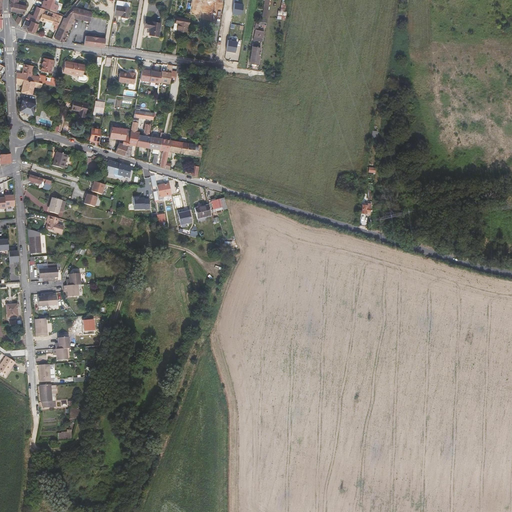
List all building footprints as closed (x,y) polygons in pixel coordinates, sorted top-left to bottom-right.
[(15,22),(18,24),(24,14),(26,6),(24,5),(18,4),(18,0),(10,0),(10,3),(10,7),(10,11),(19,13),(18,17),(17,16),(14,20),(15,22)] [(44,1),(42,6),(52,10),(54,4),(53,4),(54,0),(47,0),(47,2),(44,1)] [(89,21),(91,15),(92,12),(86,11),(88,4),(80,0),(66,18),(63,18),(55,38),(63,42),(74,18),(89,21)] [(127,18),(129,3),(117,1),(114,14),(121,16),(121,17),(127,18)] [(29,14),(27,19),(31,21),(38,24),(40,21),(43,14),(44,14),(46,10),(36,7),(33,15),(29,14)] [(55,18),(44,14),(43,14),(40,21),(45,23),(44,27),(50,28),(52,25),(57,26),(62,16),(57,14),(55,18)] [(177,30),(187,32),(189,20),(176,18),(176,23),(178,23),(177,30)] [(266,26),(267,19),(260,18),(259,22),(256,21),(254,29),(256,30),(254,36),(262,38),(264,31),(258,30),(259,25),(266,26)] [(31,21),(27,19),(26,19),(22,28),(27,30),(31,21)] [(38,24),(31,21),(27,30),(35,33),(38,24)] [(160,23),(146,21),(145,27),(151,28),(150,34),(158,36),(160,23)] [(84,45),(103,48),(105,39),(86,36),(84,45)] [(250,64),(258,65),(261,47),(258,47),(259,44),(253,43),(250,64)] [(44,59),(41,70),(50,73),(53,61),(44,59)] [(84,65),(65,62),(63,73),(82,77),(84,65)] [(17,73),(16,78),(41,84),(44,84),(45,81),(40,80),(36,79),(36,77),(31,76),(33,66),(26,65),(24,75),(17,73)] [(171,77),(171,73),(172,70),(172,66),(168,66),(167,73),(161,72),(161,73),(159,84),(159,85),(169,87),(171,77)] [(149,82),(151,71),(141,70),(139,81),(149,82)] [(159,84),(161,73),(155,72),(155,70),(151,70),(151,71),(149,82),(159,84)] [(133,85),(135,74),(129,73),(129,74),(120,72),(118,82),(133,85)] [(16,78),(16,82),(23,83),(21,92),(31,94),(33,87),(40,88),(41,84),(16,78)] [(23,100),(20,111),(32,114),(35,104),(35,102),(24,99),(23,100)] [(84,117),(87,104),(74,100),(72,109),(79,111),(78,115),(84,117)] [(96,112),(103,113),(104,103),(95,101),(93,115),(95,115),(96,112)] [(148,148),(150,137),(148,136),(150,125),(145,124),(143,136),(138,135),(138,132),(136,132),(139,118),(153,119),(154,113),(134,111),(131,126),(131,131),(129,141),(128,143),(123,154),(129,156),(132,145),(144,147),(148,148)] [(110,137),(123,139),(124,139),(126,129),(112,127),(110,137)] [(89,140),(98,141),(100,134),(100,130),(91,128),(89,140)] [(159,149),(162,132),(160,132),(159,138),(150,137),(148,148),(159,149)] [(169,146),(170,140),(163,139),(164,133),(162,132),(159,149),(163,150),(160,165),(165,167),(166,162),(167,157),(169,146)] [(116,152),(123,154),(128,143),(129,141),(124,139),(123,139),(122,144),(119,143),(116,152)] [(200,156),(202,145),(170,140),(169,146),(167,157),(170,157),(171,151),(200,156)] [(68,155),(56,152),(52,165),(64,169),(68,155)] [(0,153),(0,163),(2,164),(11,163),(10,153),(0,153)] [(106,172),(116,174),(117,163),(109,160),(106,172)] [(117,163),(116,174),(128,177),(129,166),(117,163)] [(41,167),(34,165),(32,172),(39,174),(41,167)] [(192,175),(196,176),(198,166),(192,165),(191,169),(188,168),(188,170),(185,170),(185,171),(180,170),(181,169),(175,167),(173,170),(192,175)] [(49,190),(51,181),(49,180),(44,179),(30,175),(28,180),(30,181),(30,182),(33,183),(33,182),(41,184),(42,181),(45,182),(43,188),(49,190)] [(93,181),(91,191),(102,194),(105,185),(93,181)] [(171,195),(168,183),(157,186),(159,197),(171,195)] [(8,196),(8,194),(4,194),(4,196),(5,207),(14,206),(13,195),(8,196)] [(83,204),(94,207),(97,197),(86,194),(83,204)] [(58,213),(58,211),(61,201),(51,198),(49,206),(50,207),(49,211),(58,213)] [(227,208),(224,198),(211,202),(213,212),(215,211),(215,209),(222,207),(222,209),(227,208)] [(366,211),(370,212),(370,207),(367,207),(367,205),(362,204),(361,213),(366,213),(366,211)] [(211,216),(208,205),(194,208),(197,219),(211,216)] [(178,213),(181,224),(191,222),(188,211),(178,213)] [(159,214),(157,214),(158,224),(167,223),(166,220),(160,221),(159,214)] [(58,218),(47,215),(45,222),(47,223),(45,229),(60,233),(62,226),(56,224),(58,218)] [(41,253),(40,236),(28,237),(29,242),(30,242),(30,254),(41,253)] [(9,263),(18,262),(18,251),(8,251),(9,263)] [(43,281),(49,281),(48,268),(39,269),(40,279),(42,279),(43,281)] [(49,281),(55,280),(55,277),(58,277),(57,268),(48,268),(49,281)] [(78,285),(81,285),(80,274),(69,274),(69,280),(66,280),(67,286),(78,285)] [(79,296),(78,285),(67,286),(64,286),(64,292),(67,292),(67,297),(79,296)] [(48,306),(47,293),(41,294),(41,297),(38,297),(39,307),(48,306)] [(53,296),(53,293),(47,293),(48,306),(57,305),(57,296),(53,296)] [(16,304),(6,305),(7,318),(17,317),(16,304)] [(47,319),(36,320),(37,332),(36,332),(36,337),(48,336),(47,319)] [(68,349),(71,349),(70,337),(58,338),(59,344),(56,344),(57,350),(68,349)] [(69,360),(68,349),(57,350),(54,350),(54,354),(54,355),(57,355),(58,361),(69,360)] [(4,355),(0,361),(0,371),(4,375),(13,361),(4,355)] [(52,381),(51,364),(39,365),(40,370),(41,382),(52,381)] [(54,401),(52,385),(42,385),(43,397),(42,398),(42,402),(54,401)] [(67,432),(58,433),(58,440),(71,439),(71,429),(67,430),(67,432)]
